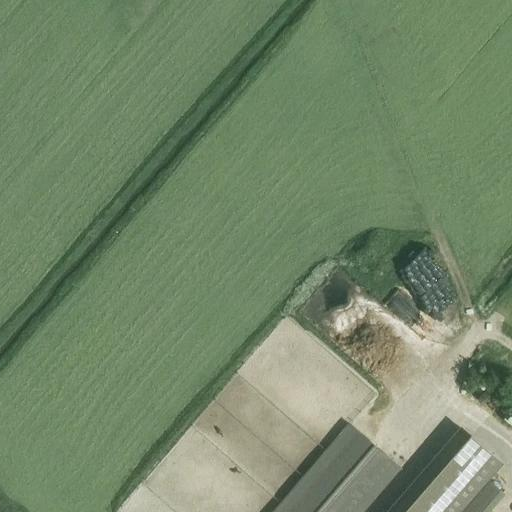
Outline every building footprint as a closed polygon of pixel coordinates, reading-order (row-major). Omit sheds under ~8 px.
[(441,290),(453,260),(425,248),(412,278),(441,290)] [(365,274),(330,310),(389,366),(423,330),(365,274)] [(452,331),(471,323),(460,295),(466,293),(461,280),(436,289),(452,331)] [(382,409),(410,444),(439,422),(427,407),(417,414),(402,394),(382,409)] [(361,511),(399,468),(349,425),(273,511),(361,511)] [(481,511),(499,491),(487,481),(502,464),(470,437),(404,511),(481,511)]
